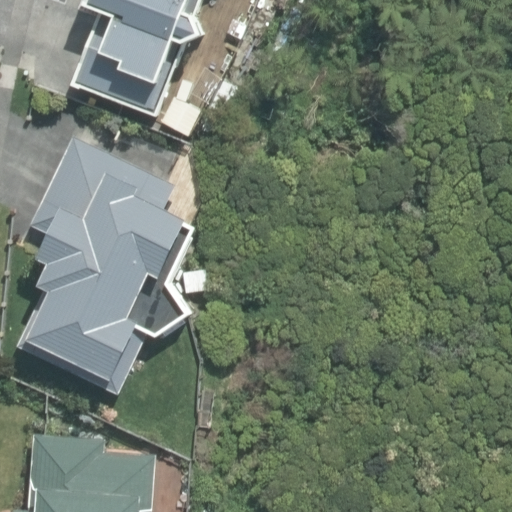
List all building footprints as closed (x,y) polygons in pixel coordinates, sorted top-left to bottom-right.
[(59,0),(56,11),(79,20),(52,96),(141,123),(189,0),(59,0)] [(192,136),(204,111),(175,96),(163,121),(192,136)] [(25,347),(121,394),(151,332),(161,336),(195,310),(175,282),(201,229),(167,212),(180,184),(77,133),(33,222),(48,229),(37,253),(53,261),(43,282),(54,288),(25,347)] [(186,292),(210,289),(208,269),(183,272),(186,292)] [(156,511),(161,437),(33,429),(27,511),(156,511)]
